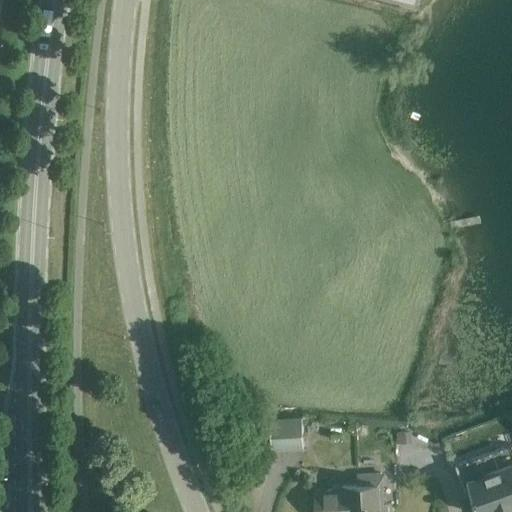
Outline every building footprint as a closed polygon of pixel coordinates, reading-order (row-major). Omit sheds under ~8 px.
[(416,261),(415,236),(406,236),(406,262),(416,261)] [(303,416),(270,417),(271,449),(304,448),(303,416)] [(511,445),(456,465),(466,495),(469,494),(472,493),(478,511),(494,511),(499,511),(511,507),(511,445)] [(352,504),(351,511),(386,511),(386,505),(383,506),(382,483),(385,483),(384,472),(360,473),(361,484),(358,484),(359,503),(352,504)] [(359,503),(358,484),(341,485),(342,489),(315,490),(316,511),(351,511),(352,504),(359,503)]
